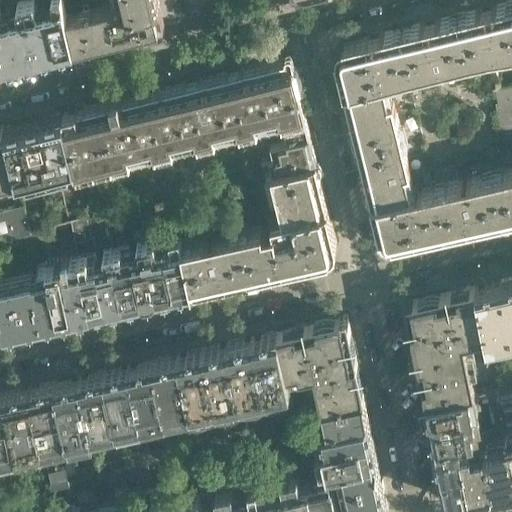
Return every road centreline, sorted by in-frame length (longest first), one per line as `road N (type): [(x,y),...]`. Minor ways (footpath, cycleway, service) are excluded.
road 1 (residential): [(0,100),(303,32),(325,16),(385,0)]
road 2 (residential): [(363,278),(0,362)]
road 3 (residential): [(419,511),(363,278)]
road 4 (residential): [(511,244),(363,278)]
